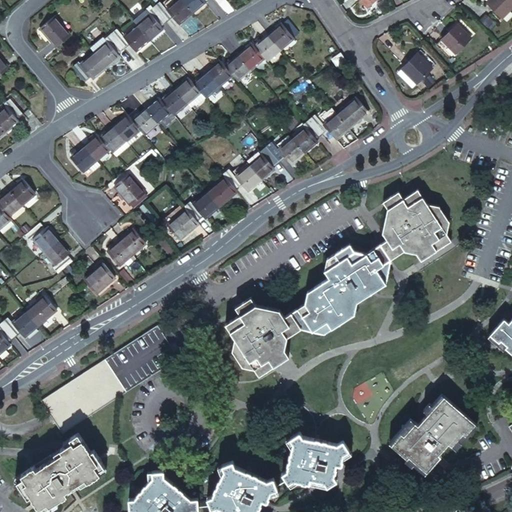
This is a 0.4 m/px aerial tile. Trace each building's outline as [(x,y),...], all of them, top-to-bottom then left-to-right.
[(204,0),(181,0),(176,5),(186,16),(189,19),(202,9),(200,6),(205,1),(204,0)] [(511,0),(491,0),(505,15),(511,7),(511,6),(511,5),(511,3),(511,0)] [(176,5),(164,15),(154,6),(149,11),(158,22),(162,27),(168,22),(176,30),(189,19),(186,16),(176,5)] [(130,30),(131,32),(144,46),(156,35),(155,33),(162,27),(158,22),(149,11),(147,12),(145,10),(139,15),(141,18),(128,29),(130,30)] [(458,24),(446,36),(459,50),(474,35),(468,29),(466,31),(458,24)] [(69,44),(53,26),(39,38),(55,56),(69,44)] [(273,37),(286,53),(300,41),(286,27),(273,37)] [(130,58),(144,46),(131,32),(118,43),(112,35),(108,39),(120,53),(123,50),(130,58)] [(271,61),(273,63),(286,53),(273,37),(261,48),(271,61)] [(102,72),(115,61),(113,59),(120,53),(108,39),(102,44),(103,47),(90,58),(102,72)] [(261,48),(259,46),(246,57),(258,72),(271,61),(261,48)] [(417,53),(404,65),(418,79),(432,65),(426,58),(424,59),(417,53)] [(258,72),(246,57),(232,69),(239,77),(244,83),(258,72)] [(90,82),(102,72),(90,58),(77,69),(74,66),(69,71),(81,86),(88,81),(90,82)] [(213,72),(226,87),(239,77),(232,69),(226,61),(213,72)] [(207,93),(212,99),(226,87),(213,72),(199,83),(207,93)] [(199,83),(195,77),(181,88),(194,104),(207,93),(199,83)] [(194,104),(181,88),(167,100),(178,112),(180,115),(194,104)] [(167,100),(165,96),(151,108),(164,123),(178,112),(167,100)] [(9,100),(3,104),(16,120),(22,115),(9,100)] [(376,115),(364,101),(345,117),(357,131),(376,115)] [(0,107),(0,111),(0,112),(0,137),(12,127),(11,123),(16,120),(3,104),(0,107)] [(164,123),(151,108),(138,119),(145,128),(150,134),(164,123)] [(138,119),(133,113),(118,124),(131,139),(145,128),(138,119)] [(331,128),(323,119),(315,126),(327,140),(336,133),(344,142),(357,131),(345,117),(331,128)] [(131,139),(118,124),(104,136),(114,148),(117,151),(131,139)] [(310,131),(311,133),(298,143),(309,158),(322,147),(321,145),(327,140),(315,126),(310,131)] [(89,144),(101,158),(114,148),(104,136),(102,133),(89,144)] [(285,154),(278,147),(273,151),(285,165),(290,161),(296,168),(309,158),(298,143),(285,154)] [(74,156),(87,170),(101,158),(89,144),(74,156)] [(254,169),(267,183),(280,172),(279,170),(285,165),(273,151),(266,156),(267,158),(254,169)] [(241,180),(235,173),(231,176),(243,191),(247,187),(254,194),(267,183),(254,169),(241,180)] [(136,173),(122,185),(138,203),(152,191),(136,173)] [(211,196),(223,211),(241,196),(240,193),(243,191),(231,176),(228,178),(229,181),(211,196)] [(25,202),(38,192),(26,177),(14,188),(20,195),(25,202)] [(314,294),(286,311),(290,316),(298,326),(306,321),(311,328),(319,323),(325,331),(355,312),(349,302),(364,292),(367,295),(388,282),(382,274),(392,267),(387,261),(418,241),(422,248),(417,251),(423,260),(455,239),(445,224),(449,221),(440,206),(436,208),(421,186),(407,195),(401,187),(384,197),(394,213),(388,217),(393,226),(387,230),(390,237),(358,257),(353,249),(356,248),(351,240),(328,255),(332,262),(327,266),(331,274),(316,283),(317,285),(311,289),(314,294)] [(11,213),(25,202),(20,195),(14,188),(0,199),(1,201),(11,213)] [(207,219),(210,221),(223,211),(211,196),(198,207),(195,204),(190,209),(192,211),(202,224),(207,219)] [(0,226),(0,227),(13,216),(11,213),(1,201),(0,202),(0,226)] [(202,224),(192,211),(173,227),(185,241),(204,226),(202,224)] [(43,223),(29,234),(35,241),(39,238),(50,251),(65,239),(54,225),(50,228),(44,222),(43,223)] [(138,255),(151,245),(139,230),(126,241),(138,255)] [(50,251),(61,264),(58,267),(63,273),(66,271),(77,262),(73,255),(76,252),(65,239),(50,251)] [(124,266),(138,255),(126,241),(113,251),(124,266)] [(110,264),(91,280),(102,295),(122,279),(110,264)] [(286,311),(283,313),(280,308),(272,313),(265,303),(255,310),(251,304),(255,301),(249,293),(232,304),(237,312),(223,321),(235,342),(232,344),(243,361),(247,359),(258,376),(288,357),(282,347),(279,349),(274,341),(298,326),(290,316),(286,311)] [(44,326),(62,310),(50,296),(31,311),(44,326)] [(14,318),(9,322),(21,336),(26,333),(30,337),(44,326),(31,311),(18,322),(14,318)] [(0,349),(4,354),(17,343),(16,341),(21,336),(9,322),(3,326),(5,329),(0,333),(0,349)] [(447,413),(431,438),(425,436),(412,453),(408,450),(399,463),(437,490),(450,471),(448,470),(456,459),(461,463),(470,451),(473,452),(483,439),(447,413)] [(306,431),(296,438),(299,443),(293,470),(289,474),(295,483),(300,480),(317,484),(318,480),(332,482),(335,487),(345,480),(342,474),(345,464),(349,465),(352,453),(357,449),(350,440),(344,443),(309,436),(306,431)] [(28,469),(21,474),(26,482),(23,484),(32,497),(31,498),(33,501),(34,501),(35,502),(34,503),(36,506),(37,506),(39,508),(46,503),(49,506),(62,497),(62,498),(66,496),(65,495),(67,494),(65,491),(68,489),(69,490),(72,487),(85,478),(87,482),(89,480),(93,478),(94,477),(98,475),(97,475),(100,473),(94,465),(98,463),(89,449),(87,445),(87,446),(86,444),(84,441),(82,438),(74,444),(71,441),(60,448),(61,451),(48,460),(47,460),(44,462),(36,468),(34,465),(31,467),(31,466),(27,468),(28,469)] [(239,460),(227,464),(229,469),(217,495),(212,497),(216,508),(222,506),(234,511),(238,511),(239,509),(245,511),(264,511),(264,510),(269,501),(272,502),(278,491),(284,489),(280,478),(273,480),(240,465),(239,460)] [(167,469),(155,470),(155,476),(136,497),(131,498),(133,509),(138,509),(141,511),(194,511),(196,510),(203,510),(202,498),(194,498),(167,474),(167,469)]
